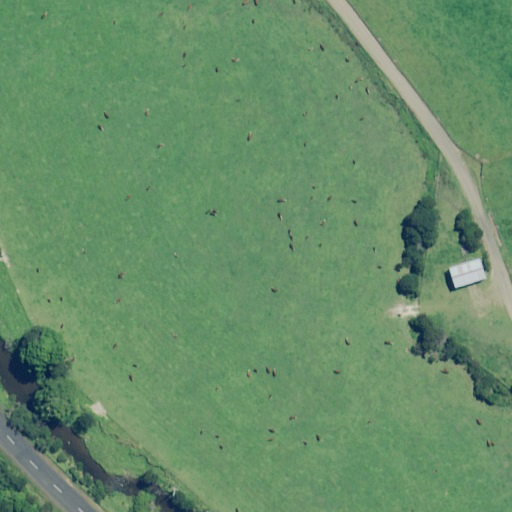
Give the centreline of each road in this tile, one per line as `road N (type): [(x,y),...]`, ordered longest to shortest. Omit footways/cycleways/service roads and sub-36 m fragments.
road 1 (track): [(341,0),(454,150),(511,286)]
road 2 (tertiary): [(0,422),(85,511)]
